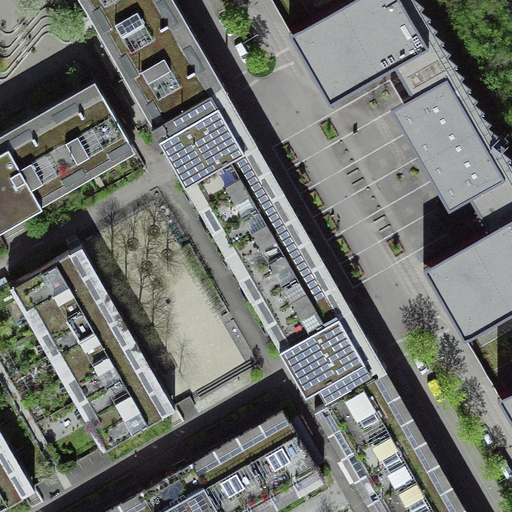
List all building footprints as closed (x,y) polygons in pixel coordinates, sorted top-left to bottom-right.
[(89,0),(165,132),(159,136),(185,183),(196,176),(291,340),(279,346),(306,392),(318,385),(390,511),(472,511),(442,459),(298,207),(178,0),(89,0)] [(398,53),(434,32),(434,31),(442,21),(446,16),(436,10),(439,5),(431,0),(329,0),(296,19),(336,88),(398,53)] [(434,31),(434,32),(398,53),(418,87),(396,100),(425,151),(451,198),(474,185),(493,219),(511,208),(511,139),(508,137),(511,132),(502,125),(506,121),(495,113),(499,109),(489,102),(492,97),(482,90),(486,86),(475,79),(479,75),(469,67),(473,63),(462,56),(466,51),(456,44),(459,40),(449,33),(453,28),(442,21),(434,31)] [(8,143),(39,196),(100,161),(132,142),(102,90),(8,143)] [(0,148),(0,226),(19,216),(42,203),(39,196),(8,143),(0,148)] [(511,208),(493,219),(432,255),(471,323),(511,300),(511,383),(507,386),(511,394),(511,208)] [(83,239),(14,278),(109,444),(138,427),(164,413),(173,428),(186,420),(83,239)] [(96,511),(263,511),(326,476),(285,404),(163,474),(96,511)] [(0,424),(0,506),(24,493),(32,508),(44,501),(0,424)]
